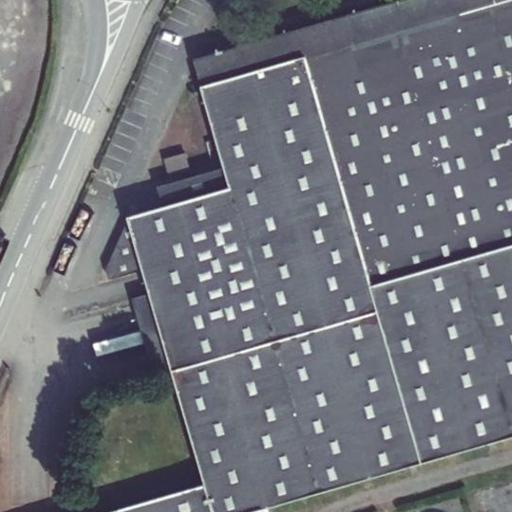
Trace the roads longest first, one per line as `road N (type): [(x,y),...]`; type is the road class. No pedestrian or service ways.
road 1 (unclassified): [(79,121),(0,302)]
road 2 (unclassified): [(79,121),(142,0)]
road 3 (unclassified): [(94,0),(96,57),(79,121)]
